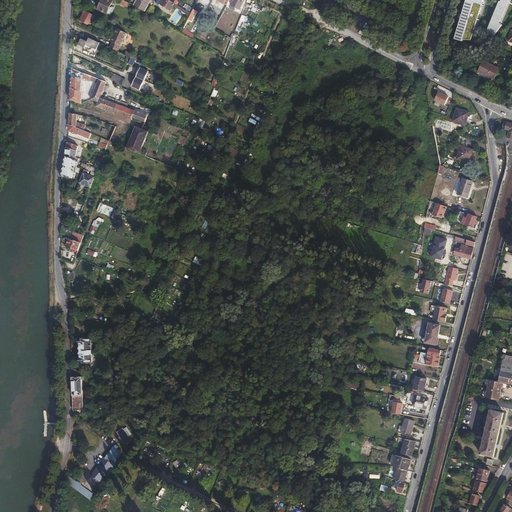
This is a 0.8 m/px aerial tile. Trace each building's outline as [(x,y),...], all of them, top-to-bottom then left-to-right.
[(107,0),(108,0),(100,0),(96,9),(102,12),(103,11),(98,9),(102,0),(107,0)] [(113,2),(109,0),(108,0),(107,0),(102,0),(98,9),(103,11),(102,12),(107,14),(107,13),(111,7),(113,2)] [(125,2),(122,0),(120,4),(127,8),(129,4),(125,2)] [(137,0),(134,6),(144,11),(150,0),(137,0)] [(175,3),(172,2),(169,0),(158,0),(156,3),(159,4),(170,11),(175,3)] [(244,0),(233,0),(231,5),(240,10),(245,0),(244,0)] [(457,40),(465,42),(465,40),(473,41),(485,0),(468,0),(464,15),(461,14),(459,18),(463,19),(457,40)] [(493,35),(494,33),(496,35),(502,27),(500,26),(511,0),(501,0),(489,31),(493,35)] [(180,1),(178,4),(187,9),(189,5),(180,1)] [(177,5),(176,4),(175,6),(188,14),(187,17),(189,19),(191,13),(177,5)] [(85,10),(79,21),(90,27),(96,16),(85,10)] [(112,42),(109,47),(118,51),(127,33),(117,29),(111,41),(112,42)] [(100,43),(89,38),(87,41),(81,38),(78,45),(84,48),(86,45),(96,50),(100,43)] [(483,61),(478,72),(494,80),(499,68),(483,61)] [(142,65),(132,86),(140,90),(150,68),(142,65)] [(107,82),(72,68),(70,100),(82,104),(85,102),(85,101),(82,101),(82,92),(83,78),(90,81),(98,83),(92,100),(98,102),(99,102),(101,98),(104,89),(106,85),(107,82)] [(125,79),(113,73),(111,79),(116,81),(114,84),(121,87),(122,87),(125,79)] [(449,96),(451,91),(442,88),(440,92),(449,96)] [(449,97),(439,92),(435,100),(445,105),(449,97)] [(108,97),(107,100),(127,107),(128,104),(108,97)] [(107,100),(101,98),(99,102),(98,102),(96,106),(132,120),(133,118),(135,110),(127,107),(107,100)] [(457,108),(452,121),(465,126),(470,112),(457,108)] [(135,110),(133,118),(145,122),(148,115),(135,110)] [(77,114),(70,113),(69,124),(83,130),(83,129),(85,125),(77,122),(77,114)] [(438,119),(436,126),(451,131),(453,125),(438,119)] [(511,122),(507,122),(506,122),(504,122),(502,128),(505,129),(509,131),(508,134),(507,137),(511,138),(511,122)] [(83,130),(69,124),(68,131),(77,135),(77,134),(89,139),(91,134),(83,130)] [(136,126),(127,148),(140,154),(146,156),(148,152),(142,149),(149,132),(136,126)] [(78,146),(67,142),(67,147),(65,156),(78,161),(80,162),(80,159),(76,158),(77,151),(78,146)] [(461,145),(456,159),(462,161),(461,164),(468,166),(473,149),(461,145)] [(94,167),(98,169),(103,156),(99,154),(94,167)] [(78,161),(65,156),(62,176),(75,179),(78,161)] [(94,167),(82,163),(81,166),(86,168),(85,169),(96,173),(98,169),(94,167)] [(440,165),(438,173),(441,174),(442,171),(446,172),(447,171),(447,168),(443,166),(440,165)] [(91,188),(95,177),(84,172),(79,183),(91,188)] [(463,178),(457,195),(468,198),(473,182),(463,178)] [(103,198),(99,213),(111,216),(113,207),(104,205),(106,199),(103,198)] [(447,206),(436,203),(432,215),(442,218),(444,214),(447,206)] [(474,228),(477,217),(468,214),(467,218),(463,217),(461,224),(474,228)] [(100,223),(95,221),(94,221),(92,225),(89,232),(94,234),(95,230),(96,230),(98,227),(100,223)] [(62,225),(61,233),(71,237),(73,232),(76,226),(72,224),(69,231),(67,230),(68,228),(62,225)] [(432,230),(425,227),(424,232),(439,236),(440,232),(432,230)] [(71,238),(82,242),(84,236),(73,232),(71,237),(71,238)] [(460,238),(450,235),(449,239),(474,247),(475,242),(467,240),(459,238),(460,238)] [(443,260),(447,239),(435,237),(431,258),(443,260)] [(79,251),(82,242),(71,238),(70,238),(67,245),(71,246),(72,246),(72,248),(79,251)] [(454,254),(471,259),(474,248),(467,247),(467,246),(461,244),(460,249),(456,248),(454,254)] [(89,249),(87,253),(94,256),(96,257),(98,253),(89,249)] [(196,257),(193,262),(201,266),(204,261),(196,257)] [(458,269),(449,267),(440,302),(450,304),(453,291),(451,290),(454,280),(456,281),(458,269)] [(445,315),(445,314),(447,308),(436,306),(433,320),(446,322),(447,315),(445,315)] [(429,323),(425,343),(436,345),(440,325),(429,323)] [(79,351),(92,351),(92,338),(78,338),(79,351)] [(428,354),(440,356),(441,351),(429,348),(428,354)] [(93,363),(92,351),(79,351),(79,364),(93,363)] [(428,354),(420,352),(419,359),(420,359),(419,364),(436,367),(436,366),(438,366),(440,356),(428,354)] [(503,362),(511,364),(511,356),(504,355),(503,362)] [(511,372),(511,364),(503,362),(501,370),(511,372)] [(99,372),(95,378),(100,380),(106,368),(100,365),(97,371),(99,372)] [(503,383),(511,384),(511,372),(501,370),(499,382),(503,383)] [(340,374),(337,382),(352,388),(355,381),(340,374)] [(74,410),(83,410),(82,395),(83,395),(82,376),(72,377),(72,396),(73,396),(74,410)] [(413,389),(414,389),(424,392),(427,379),(416,377),(413,389)] [(485,398),(499,401),(503,383),(499,382),(489,380),(486,394),(485,397),(485,398)] [(355,381),(352,388),(357,391),(361,383),(355,381)] [(415,395),(413,405),(426,409),(429,399),(415,395)] [(402,403),(393,402),(391,413),(401,414),(402,403)] [(101,408),(94,412),(97,417),(104,413),(101,408)] [(490,409),(481,454),(494,457),(504,412),(490,409)] [(405,418),(401,432),(411,435),(415,421),(405,418)] [(123,428),(117,432),(126,445),(132,441),(123,428)] [(405,439),(401,453),(411,456),(412,456),(416,441),(405,439)] [(115,447),(92,476),(101,482),(123,453),(115,447)] [(396,455),(392,466),(398,468),(408,470),(411,460),(396,455)] [(408,470),(398,468),(394,480),(395,480),(404,483),(408,470)] [(478,474),(489,476),(490,470),(480,468),(479,470),(478,473),(478,474)] [(472,478),(487,482),(489,476),(478,474),(474,473),(473,475),(477,476),(477,477),(473,476),(472,478)] [(67,474),(65,482),(73,488),(77,482),(67,474)] [(402,493),(405,483),(404,483),(395,480),(393,487),(398,489),(397,492),(402,493)] [(476,480),(473,490),(484,493),(487,483),(476,480)] [(77,482),(73,488),(77,490),(81,485),(82,484),(78,481),(77,482)] [(77,490),(85,496),(89,491),(81,485),(77,490)] [(470,504),(477,506),(480,496),(473,494),(470,504)]
